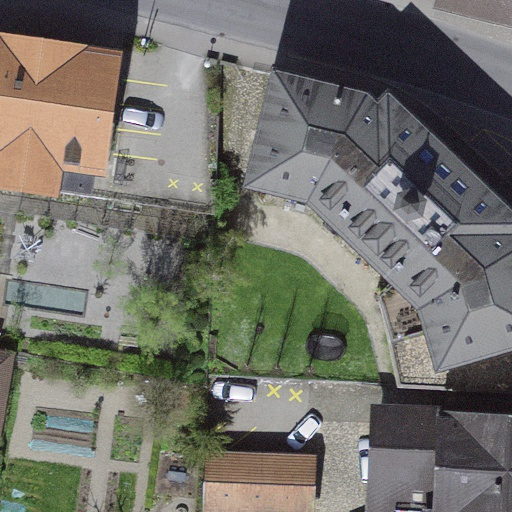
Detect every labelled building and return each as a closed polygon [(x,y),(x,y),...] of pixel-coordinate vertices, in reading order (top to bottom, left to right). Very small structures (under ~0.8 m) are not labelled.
[(0,180),(50,189),(50,186),(88,192),(110,61),(8,47),(0,45),(0,180)] [(281,84),(257,181),(312,195),(427,305),(443,360),(511,339),(511,247),(501,237),(511,226),(388,108),(378,119),(362,104),(281,84)] [(12,354),(0,351),(0,423),(12,354)] [(511,511),(511,428),(451,425),(451,431),(447,511),(511,511)] [(377,510),(408,511),(447,511),(451,431),(382,426),(377,510)] [(206,509),(272,511),(298,511),(301,458),(208,454),(206,509)]
